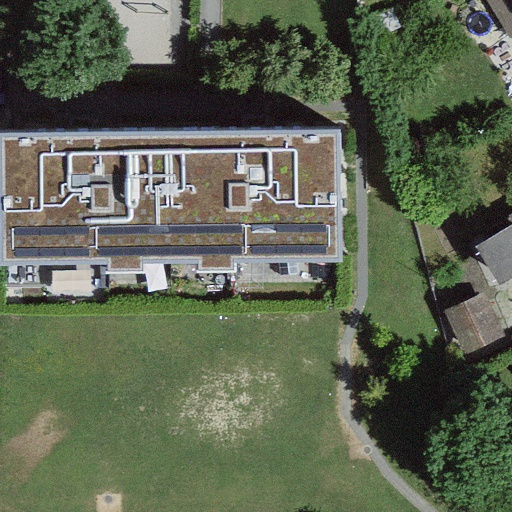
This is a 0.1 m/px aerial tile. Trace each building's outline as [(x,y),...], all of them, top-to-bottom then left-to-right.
[(413,7),(410,0),(371,0),(379,20),(413,7)] [(511,0),(487,0),(511,41),(511,0)] [(350,263),(348,134),(264,136),(98,138),(3,139),(4,268),(350,263)] [(511,238),(488,253),(511,293),(511,238)] [(511,353),(511,338),(492,299),(450,320),(476,372),(511,353)]
